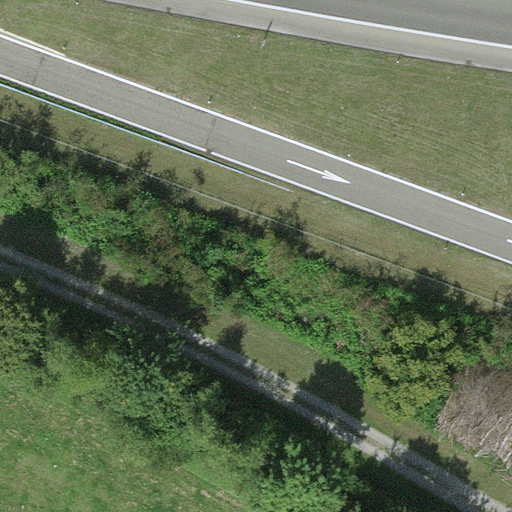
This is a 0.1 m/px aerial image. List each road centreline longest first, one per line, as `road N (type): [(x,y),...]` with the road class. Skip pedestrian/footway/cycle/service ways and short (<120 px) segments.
road 1 (track): [(0,255),(237,366),(490,511)]
road 2 (motorway): [(0,56),(511,243)]
